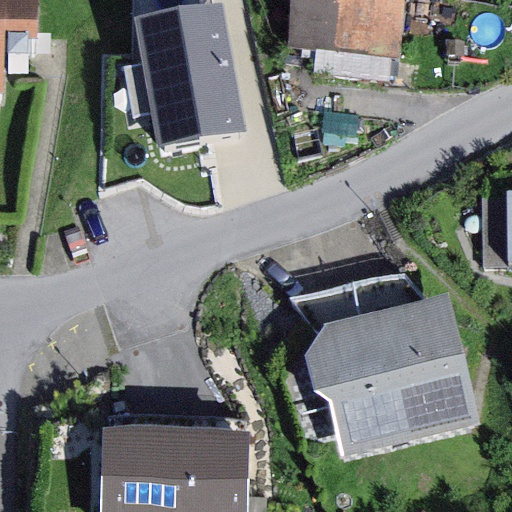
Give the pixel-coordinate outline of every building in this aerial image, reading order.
[(0,0),(0,106),(4,107),(5,62),(32,63),(33,0),(0,0)] [(403,0),(297,0),(291,44),(396,58),(403,0)] [(253,16),(149,39),(164,107),(268,84),(253,16)] [(148,154),(142,81),(108,84),(115,157),(148,154)] [(375,315),(325,327),(307,356),(315,390),(332,398),(346,456),(479,424),(448,298),(375,315)] [(185,432),(109,431),(108,511),(244,511),(245,433),(185,432)]
